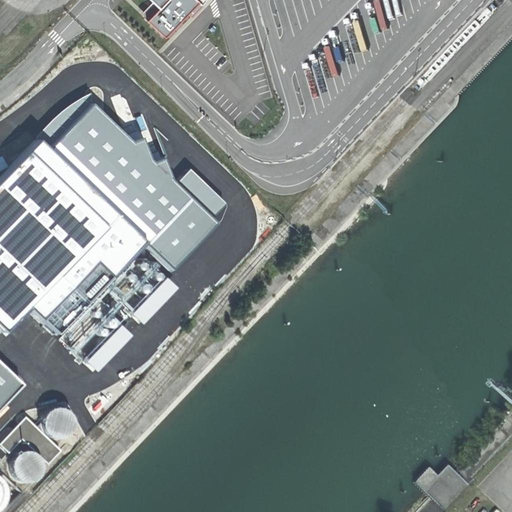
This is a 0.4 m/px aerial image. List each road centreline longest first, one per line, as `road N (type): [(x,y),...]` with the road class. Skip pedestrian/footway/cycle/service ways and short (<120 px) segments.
road 1 (unknown): [(0,340),(66,372),(114,359),(195,290),(244,227)]
road 2 (unclassified): [(0,92),(90,6)]
